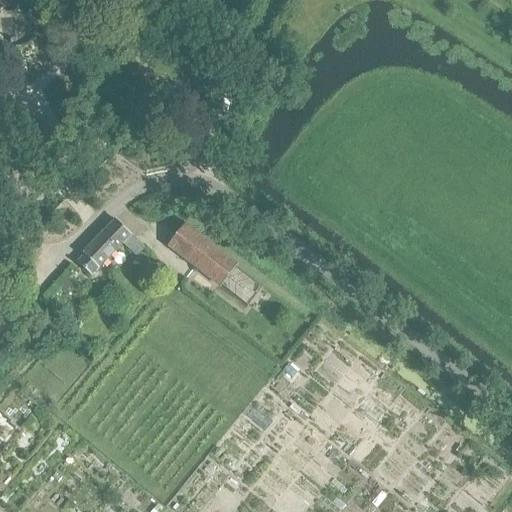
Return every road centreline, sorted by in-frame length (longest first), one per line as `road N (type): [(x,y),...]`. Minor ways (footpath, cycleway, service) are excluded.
road 1 (unclassified): [(511,417),(204,183)]
road 2 (unclassified): [(56,264),(137,188),(204,183)]
